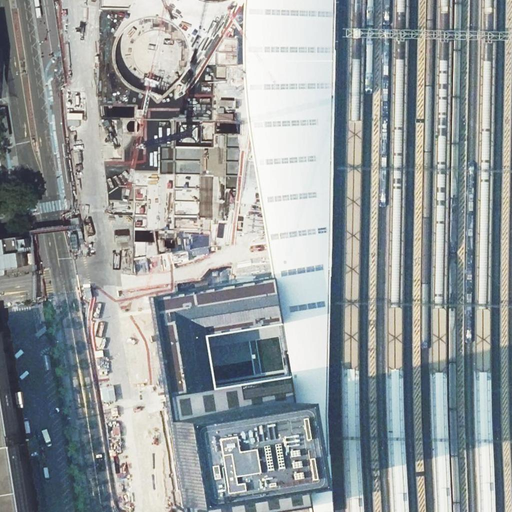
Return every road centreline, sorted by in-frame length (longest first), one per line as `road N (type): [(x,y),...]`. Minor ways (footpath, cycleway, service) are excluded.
road 1 (primary): [(140,511),(92,175),(78,0)]
road 2 (unclassified): [(38,0),(81,283)]
road 3 (unclassified): [(117,278),(86,194),(56,0)]
road 4 (unclassified): [(154,511),(117,278)]
road 5 (unclassified): [(81,283),(116,511)]
